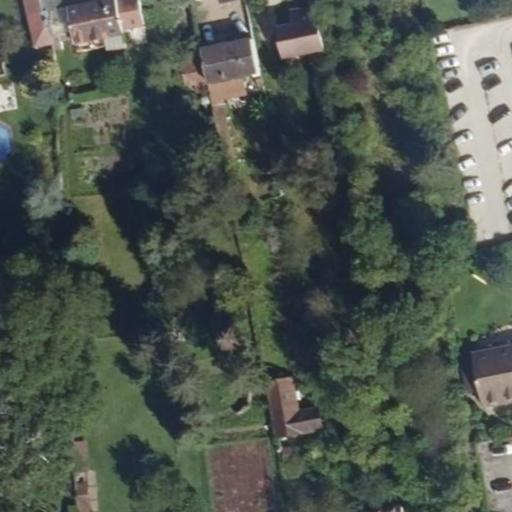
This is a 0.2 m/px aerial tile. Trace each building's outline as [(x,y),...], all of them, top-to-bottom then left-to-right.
[(56,36),(50,11),(44,12),(41,0),(22,0),(35,49),(51,44),(58,42),(58,41),(56,36)] [(121,25),(116,0),(112,0),(55,12),(57,0),(41,0),(44,12),(50,11),(56,36),(72,33),(74,42),(104,36),(123,33),(121,25)] [(141,21),(136,0),(116,0),(121,25),(141,21)] [(326,49),(318,9),(289,11),(291,26),(278,28),(283,58),(326,49)] [(333,32),(358,26),(354,11),(329,17),(333,32)] [(126,47),(123,33),(104,36),(107,50),(126,47)] [(260,73),(253,39),(203,50),(203,51),(209,84),(260,73)] [(64,50),(61,40),(58,41),(58,42),(51,44),(54,53),(64,50)] [(209,84),(203,51),(180,55),(186,87),(194,86),(195,93),(210,90),(209,84)] [(224,161),(218,131),(207,133),(212,163),(224,161)] [(511,348),(471,357),(482,408),(511,402),(511,348)] [(298,410),(292,378),(268,383),(278,436),(321,428),(317,407),(298,410)]
